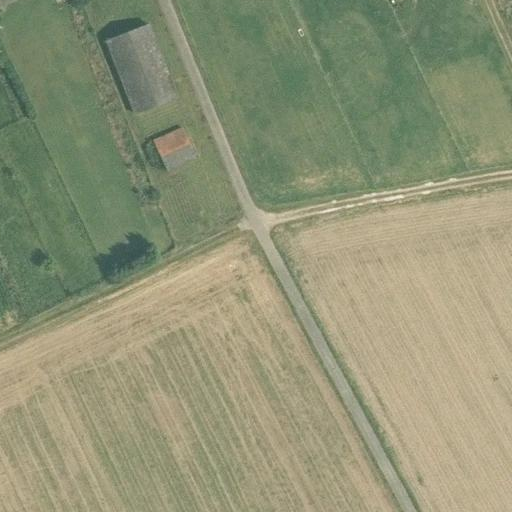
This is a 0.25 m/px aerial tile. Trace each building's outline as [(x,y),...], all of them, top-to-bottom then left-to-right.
[(482,7),(474,10),(482,31),(490,28),(482,7)] [(405,22),(409,31),(425,24),(421,15),(405,22)] [(148,26),(107,43),(136,117),(177,101),(148,26)] [(184,130),(154,143),(167,172),(196,160),(184,130)] [(151,260),(148,252),(131,260),(134,267),(151,260)]
